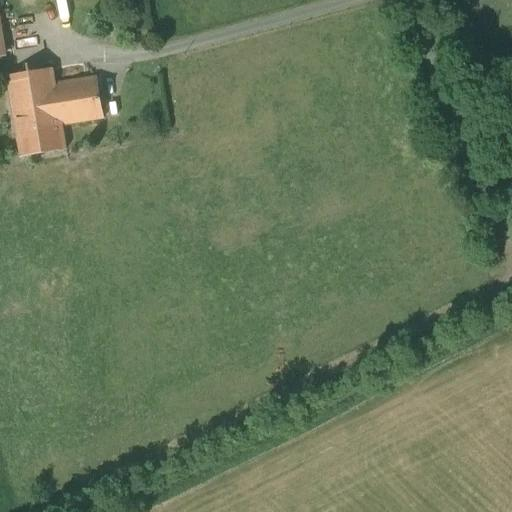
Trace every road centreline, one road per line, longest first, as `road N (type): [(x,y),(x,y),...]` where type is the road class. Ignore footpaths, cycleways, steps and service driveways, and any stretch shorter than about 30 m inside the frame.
road 1 (track): [(511,268),(346,360),(22,511)]
road 2 (unclassified): [(423,0),(472,145),(511,213)]
